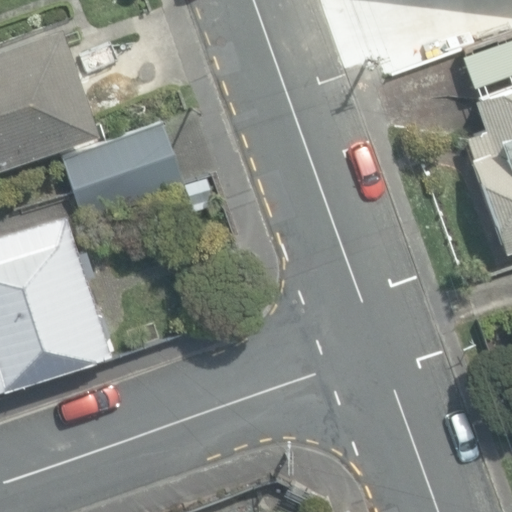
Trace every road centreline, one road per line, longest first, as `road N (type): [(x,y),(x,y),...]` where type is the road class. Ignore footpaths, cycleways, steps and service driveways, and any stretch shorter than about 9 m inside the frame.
road 1 (residential): [(373,344),(0,474)]
road 2 (residential): [(252,0),(373,344)]
road 3 (residential): [(373,344),(433,511)]
